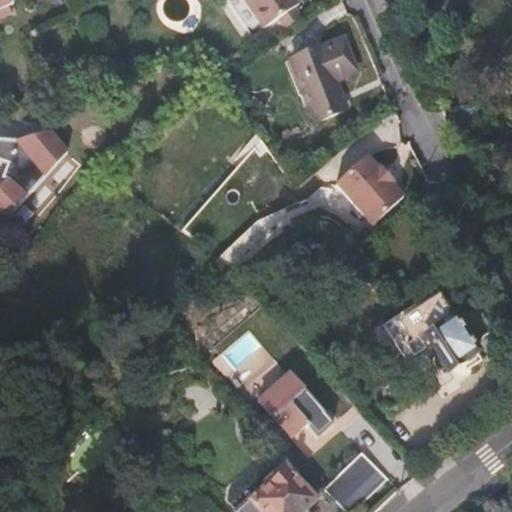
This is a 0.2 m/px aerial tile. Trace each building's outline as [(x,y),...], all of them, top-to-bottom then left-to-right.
[(0,0),(0,18),(13,12),(9,4),(6,0),(0,0)] [(299,4),(295,0),(226,0),(250,36),(279,17),(294,8),(299,4)] [(300,18),(294,8),(279,17),(286,28),(300,18)] [(356,71),(340,34),(285,58),(313,123),(346,109),(335,81),(356,71)] [(447,105),(446,118),(447,121),(472,120),(471,105),(447,105)] [(0,220),(4,224),(69,158),(46,133),(15,144),(0,141),(0,167),(1,168),(0,172),(0,220)] [(495,149),(468,150),(469,165),(494,165),(495,149)] [(369,217),(399,190),(388,178),(390,176),(375,160),(373,162),(362,150),(332,177),(369,217)] [(444,297),(405,320),(422,348),(432,342),(449,369),(479,352),(474,342),(493,330),(478,305),(456,317),(444,297)] [(331,425),(285,375),(255,403),(287,438),(302,425),(315,439),(331,425)] [(340,511),(358,511),(387,481),(360,455),(322,495),(340,511)] [(253,511),(300,511),(312,500),(280,465),(259,486),(261,488),(245,503),(253,511)] [(317,496),(301,511),(308,511),(320,500),(317,496)]
